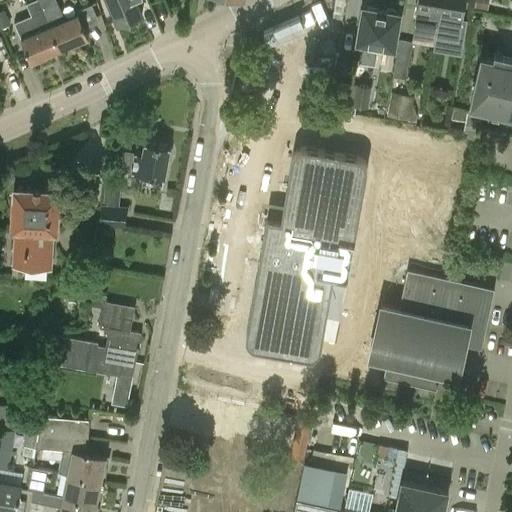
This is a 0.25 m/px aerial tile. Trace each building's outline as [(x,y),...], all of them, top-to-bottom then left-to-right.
[(32,0),(26,3),(31,15),(13,22),(21,40),(20,40),(31,64),(60,52),(38,0),(32,0)] [(38,0),(60,52),(87,40),(77,16),(66,21),(56,0),(38,0)] [(107,0),(118,25),(141,16),(134,0),(107,0)] [(417,0),(416,12),(417,12),(415,23),(436,27),(440,0),(417,0)] [(440,0),(436,27),(437,27),(436,33),(460,37),(463,20),(466,0),(440,0)] [(388,9),(386,12),(362,8),(356,43),(362,44),(359,63),(373,66),(376,46),(393,49),(399,14),(396,13),(395,10),(388,9)] [(1,34),(0,34),(0,77),(0,76),(0,59),(10,56),(1,34)] [(406,79),(412,42),(400,39),(393,76),(406,79)] [(511,56),(494,52),(493,59),(482,56),(470,105),(488,109),(489,104),(501,106),(500,112),(511,114),(511,56)] [(368,107),(371,87),(340,82),(337,101),(368,107)] [(391,91),(386,116),(409,120),(414,96),(391,91)] [(475,135),(479,114),(467,112),(463,133),(475,135)] [(152,155),(145,154),(125,150),(121,169),(141,173),(141,175),(164,179),(167,162),(171,158),(172,151),(170,147),(154,144),(152,155)] [(246,334),(245,337),(246,341),(248,344),(251,346),(254,348),(306,357),(310,357),(313,356),(316,355),(319,352),(320,348),(334,274),(347,277),(366,171),(366,167),(365,163),(363,160),(360,158),(356,157),(306,148),(302,148),(298,149),(295,152),(293,155),(292,159),(283,205),(269,202),(246,334)] [(15,229),(13,267),(50,269),(53,232),(57,232),(60,190),(14,187),(11,229),(15,229)] [(125,206),(101,205),(99,225),(102,226),(118,227),(124,227),(125,206)] [(118,227),(102,226),(101,236),(117,237),(118,227)] [(65,264),(60,295),(78,299),(79,294),(85,295),(91,263),(81,262),(80,267),(65,264)] [(380,304),(368,357),(386,361),(382,378),(436,390),(439,373),(457,377),(463,345),(480,348),(494,288),(407,269),(398,308),(380,304)] [(97,283),(95,291),(92,306),(101,307),(97,326),(99,326),(99,328),(109,330),(106,347),(98,346),(98,343),(49,333),(44,362),(93,371),(94,368),(133,376),(141,332),(122,329),(124,316),(133,318),(135,306),(105,300),(107,294),(106,294),(108,285),(97,283)] [(4,405),(2,427),(12,428),(14,406),(4,405)] [(14,406),(12,428),(22,428),(24,407),(14,406)] [(40,416),(37,433),(88,436),(89,419),(40,416)] [(298,417),(290,458),(303,461),(312,420),(298,417)] [(106,456),(87,452),(88,436),(37,433),(35,448),(62,450),(58,471),(69,475),(105,482),(108,466),(104,466),(106,456)] [(0,448),(0,467),(9,469),(12,450),(0,448)] [(303,464),(296,500),(293,511),(444,511),(449,491),(402,480),(395,511),(368,511),(373,493),(349,487),(344,511),(328,507),(335,470),(303,464)] [(52,470),(37,468),(36,478),(50,481),(52,470)] [(69,475),(64,497),(100,505),(105,482),(69,475)] [(0,481),(0,510),(9,511),(16,511),(21,485),(0,481)] [(64,497),(33,491),(31,501),(62,507),(61,511),(98,511),(100,505),(64,497)]
